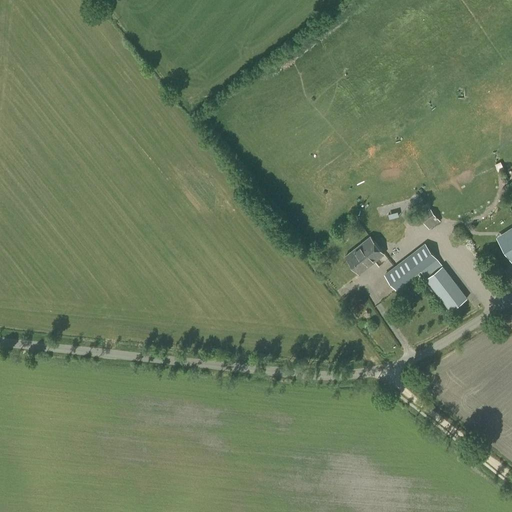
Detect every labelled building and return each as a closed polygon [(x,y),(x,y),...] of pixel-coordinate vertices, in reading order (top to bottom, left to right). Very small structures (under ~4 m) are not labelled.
[(499,172),(504,169),(501,162),(495,165),(499,172)] [(429,229),(440,221),(431,209),(420,217),(429,229)] [(359,272),(384,253),(371,236),(346,256),(359,272)] [(397,290),(436,259),(424,243),(384,274),(397,290)] [(443,265),(426,278),(450,310),(467,298),(443,265)]
